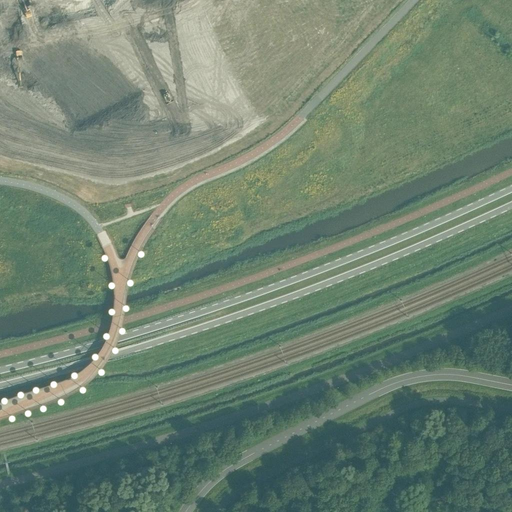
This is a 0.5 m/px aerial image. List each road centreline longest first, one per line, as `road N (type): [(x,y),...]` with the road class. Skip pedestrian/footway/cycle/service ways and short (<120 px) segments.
road 1 (secondary): [(511,187),(302,276),(0,370)]
road 2 (secondary): [(0,385),(303,290),(511,204)]
road 3 (unclassified): [(511,385),(441,374),(391,384),(224,470),(185,511)]
